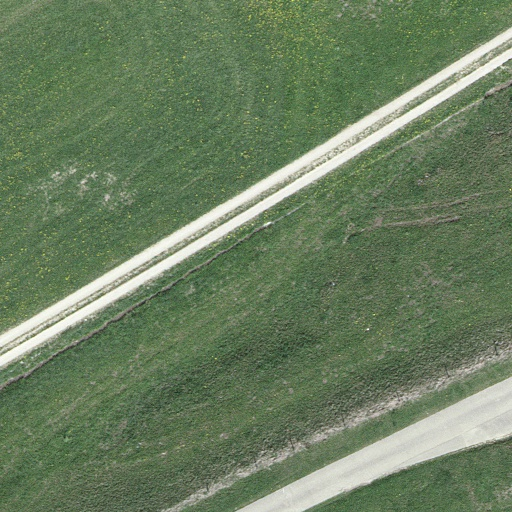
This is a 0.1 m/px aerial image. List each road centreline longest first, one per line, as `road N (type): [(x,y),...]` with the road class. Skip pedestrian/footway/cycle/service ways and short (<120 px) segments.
road 1 (track): [(511,45),(0,358)]
road 2 (unclassified): [(267,511),(511,393)]
